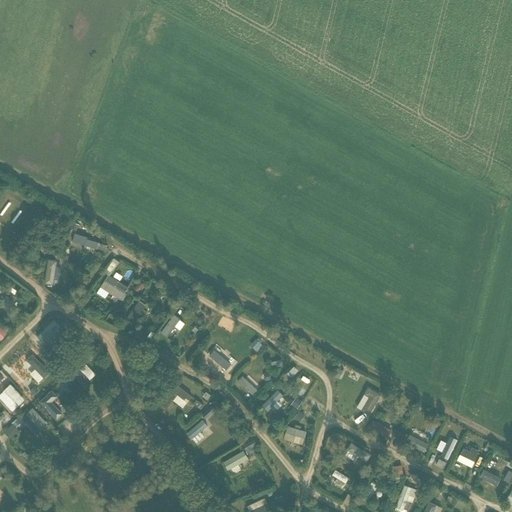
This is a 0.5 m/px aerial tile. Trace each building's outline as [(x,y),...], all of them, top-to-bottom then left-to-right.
[(75,234),(73,241),(98,248),(100,241),(75,234)] [(53,282),(56,260),(49,259),(46,281),(53,282)] [(79,272),(72,275),(75,282),(82,279),(79,272)] [(114,277),(108,274),(101,287),(123,299),(130,287),(121,282),(124,277),(116,273),(114,277)] [(6,295),(0,302),(0,306),(7,312),(15,301),(6,295)] [(139,300),(127,320),(137,326),(149,306),(139,300)] [(162,331),(173,340),(187,323),(175,314),(162,331)] [(54,320),(37,337),(47,347),(64,329),(54,320)] [(258,339),(251,346),(257,351),(262,346),(260,344),(262,342),(258,339)] [(215,350),(211,357),(229,369),(233,362),(215,350)] [(43,378),(50,372),(33,354),(26,360),(43,378)] [(72,374),(84,387),(97,375),(85,362),(72,374)] [(338,369),(334,376),(339,379),(343,371),(338,369)] [(243,376),(238,381),(254,395),(259,389),(243,376)] [(68,391),(68,380),(59,380),(59,390),(68,391)] [(183,408),(193,396),(176,383),(160,403),(167,408),(173,400),(183,408)] [(18,406),(25,400),(11,384),(3,390),(18,406)] [(34,387),(29,391),(33,395),(38,391),(34,387)] [(369,398),(361,411),(369,415),(381,395),(368,387),(364,395),(369,398)] [(272,413),(281,404),(279,402),(285,395),(278,389),(263,406),(272,413)] [(56,420),(68,409),(51,391),(39,402),(56,420)] [(33,408),(22,418),(36,434),(48,423),(33,408)] [(299,412),(296,418),(301,421),(305,415),(299,412)] [(194,440),(209,426),(203,419),(188,434),(194,440)] [(304,445),(308,431),(289,425),(285,439),(304,445)] [(427,452),(430,442),(410,435),(407,444),(427,452)] [(450,437),(440,457),(448,460),(458,440),(450,437)] [(256,442),(247,443),(247,452),(256,452),(256,442)] [(369,461),(373,453),(352,443),(346,455),(357,460),(359,456),(369,461)] [(478,451),(471,447),(469,451),(463,449),(460,455),(473,461),(478,451)] [(225,461),(232,474),(242,469),(239,465),(250,459),(245,450),(225,461)] [(24,452),(22,455),(28,460),(30,458),(24,452)] [(439,459),(436,465),(444,469),(446,463),(439,459)] [(336,469),(333,475),(337,478),(333,484),(343,489),(350,478),(336,469)] [(484,470),(481,479),(500,485),(503,476),(484,470)] [(272,491),(267,494),(271,502),(276,500),(272,491)] [(350,505),(354,496),(348,494),(345,503),(350,505)] [(247,505),(250,511),(268,505),(266,499),(247,505)] [(394,511),(408,511),(411,506),(398,502),(394,511)] [(429,502),(424,511),(434,511),(437,506),(429,502)]
